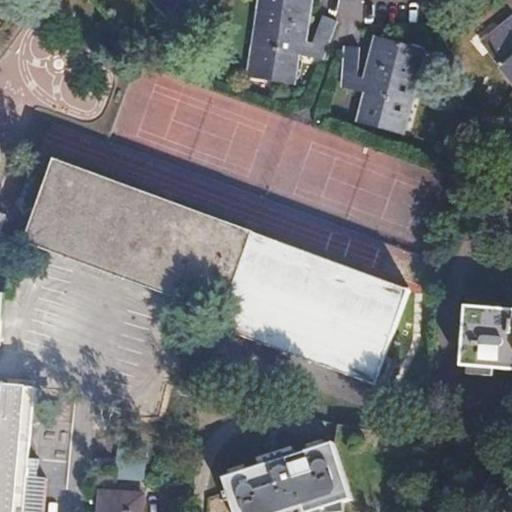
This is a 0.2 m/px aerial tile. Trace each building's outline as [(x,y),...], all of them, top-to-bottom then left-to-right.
[(151,0),(154,3),(157,1),(168,12),(166,16),(172,21),(193,0),(151,0)] [(321,56),(334,20),(320,15),(310,41),(297,39),(298,31),(302,32),(307,0),(261,0),(259,14),(255,14),(247,63),(269,67),(268,77),(290,81),(295,51),(321,56)] [(511,20),(481,44),(511,83),(511,20)] [(357,47),(342,45),(338,85),(363,91),(355,120),(377,125),(380,116),(402,121),(415,73),(412,72),(416,57),(419,58),(422,49),(376,37),(366,69),(369,70),(367,78),(355,76),(357,47)] [(245,74),(268,77),(269,67),(247,63),(245,74)] [(380,116),(377,125),(399,131),(402,121),(380,116)] [(376,389),(413,301),(59,157),(23,245),(376,389)] [(511,309),(465,305),(460,365),(468,365),(468,373),(492,375),(492,368),(511,369),(511,309)] [(25,511),(34,389),(0,385),(0,511),(25,511)] [(229,511),(307,511),(347,500),(330,444),(219,478),(229,511)] [(50,511),(52,489),(33,488),(31,511),(50,511)] [(141,511),(142,495),(100,493),(98,511),(141,511)]
